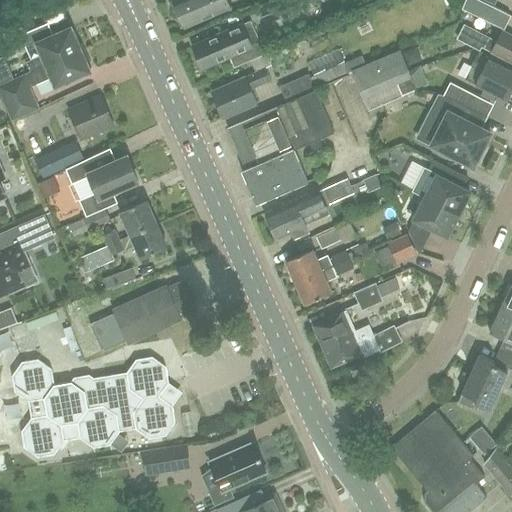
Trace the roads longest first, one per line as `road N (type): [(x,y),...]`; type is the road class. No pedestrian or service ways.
road 1 (tertiary): [(324,437),(124,0)]
road 2 (residential): [(324,437),(385,405),(436,359),(511,201)]
